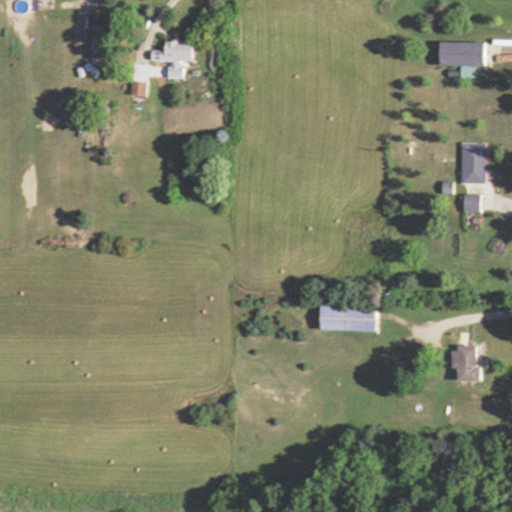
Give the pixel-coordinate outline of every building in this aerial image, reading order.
[(184,77),(184,61),(195,61),(195,41),(153,41),(153,60),(171,60),(171,77),(184,77)] [(440,66),(487,66),(487,42),(440,42),(440,66)] [(148,80),(133,80),(133,94),(148,94),(148,80)] [(487,142),(462,142),(462,182),(487,182),(487,142)] [(483,194),(465,194),(465,212),(482,213),(483,194)] [(381,307),(325,306),(325,331),(381,332),(381,307)] [(462,369),(462,381),(483,381),(483,347),(456,347),(456,369),(462,369)]
